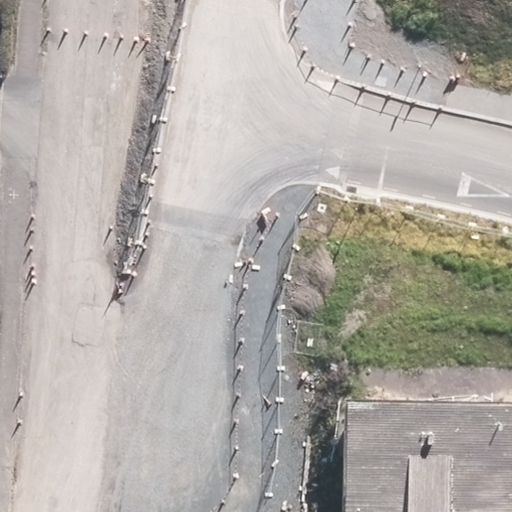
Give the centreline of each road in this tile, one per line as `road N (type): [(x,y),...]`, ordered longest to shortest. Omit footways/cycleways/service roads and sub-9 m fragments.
road 1 (residential): [(229,106),(152,511)]
road 2 (residential): [(229,106),(511,170)]
